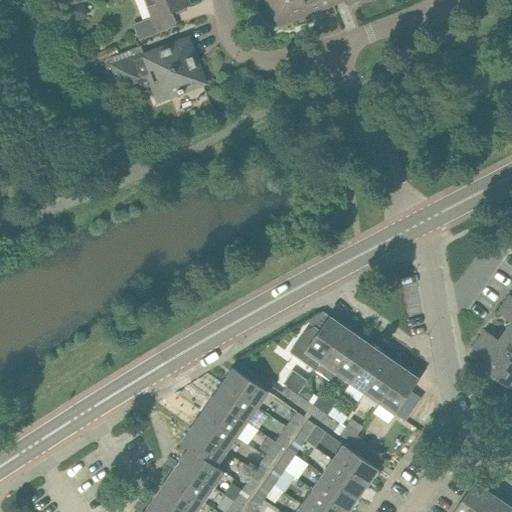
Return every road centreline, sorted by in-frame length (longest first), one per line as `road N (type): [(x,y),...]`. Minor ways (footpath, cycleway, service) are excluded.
road 1 (tertiary): [(0,469),(267,305),(418,225)]
road 2 (residential): [(418,225),(453,397),(470,423)]
road 3 (unclassified): [(418,225),(349,88),(338,46)]
road 4 (residential): [(338,46),(263,61),(241,53),(221,0)]
